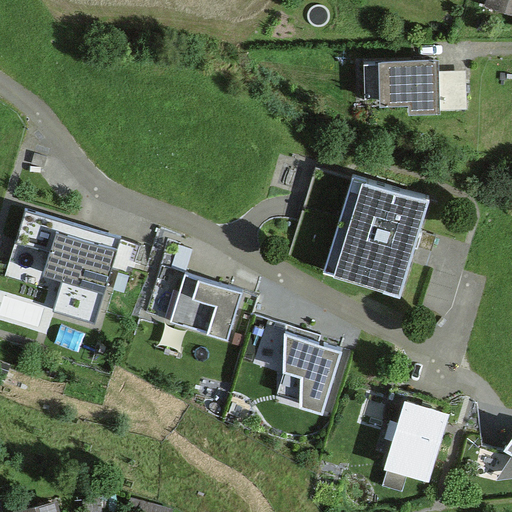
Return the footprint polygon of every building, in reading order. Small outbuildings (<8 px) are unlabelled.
[(511,0),(482,0),(478,13),(511,23),(511,0)] [(362,68),(363,113),(395,113),(395,123),(431,123),(431,118),(467,117),(467,77),(440,77),(440,67),(362,68)] [(429,208),(333,182),(307,278),(403,304),(429,208)] [(142,242),(33,204),(23,234),(54,245),(48,264),(61,275),(50,305),(97,321),(108,291),(88,284),(97,260),(131,272),(142,242)] [(259,284),(168,258),(151,316),(242,342),(259,284)] [(342,343),(285,325),(283,366),(301,372),(299,402),(322,408),(342,343)] [(444,420),(397,407),(379,475),(426,487),(444,420)]
